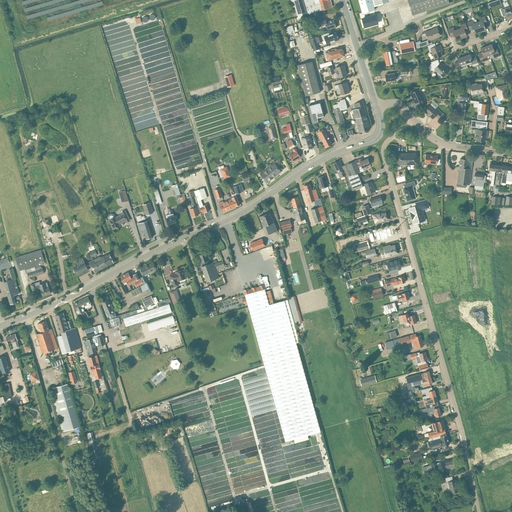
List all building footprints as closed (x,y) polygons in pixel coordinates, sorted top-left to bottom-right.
[(298,17),(313,13),(317,12),(320,11),(332,7),(329,0),(292,0),(290,0),(291,3),(294,3),(298,17)] [(448,0),(358,0),(362,13),(363,15),(367,14),(367,12),(375,10),(374,6),(392,0),(407,0),(413,15),(449,3),(448,0)] [(504,9),(500,10),(501,12),(503,17),(506,15),(507,20),(511,18),(511,14),(510,10),(509,7),(506,8),(504,9)] [(322,19),(320,11),(317,12),(313,13),(313,14),(308,15),(309,18),(317,16),(318,20),(322,19)] [(365,19),(363,19),(364,26),(377,24),(375,13),(369,14),(369,16),(364,16),(365,19)] [(480,31),(485,29),(484,24),(487,23),(484,16),(479,18),(480,21),(477,22),(480,31)] [(473,28),(474,33),(480,31),(477,22),(476,19),(472,20),(467,22),(469,29),(473,28)] [(326,27),(327,29),(335,27),(334,20),(325,23),(322,24),(321,21),(315,22),(317,29),(326,27)] [(461,28),(458,29),(461,38),(466,36),(464,31),(468,30),(465,23),(460,25),(461,28)] [(425,32),(428,40),(440,36),(437,27),(432,29),(433,29),(425,32)] [(458,29),(454,30),(453,27),(448,29),(450,36),(453,35),(455,40),(461,38),(458,29)] [(326,43),(339,39),(338,39),(339,37),(338,35),(337,35),(336,32),(335,33),(334,32),(332,33),(332,34),(329,35),(328,33),(321,35),(315,37),(317,42),(325,40),(326,43)] [(417,48),(429,44),(428,40),(421,42),(420,40),(415,42),(417,48)] [(413,41),(399,44),(401,54),(415,51),(413,41)] [(434,59),(442,56),(440,49),(441,49),(440,45),(436,47),(434,43),(428,46),(430,52),(432,51),(434,59)] [(486,46),(489,55),(493,54),(494,58),(499,56),(496,48),(493,49),(491,44),(486,46)] [(337,60),(340,59),(340,57),(344,55),(342,47),(335,49),(330,50),(329,46),(324,47),(325,51),(326,51),(329,60),(336,58),(337,60)] [(478,55),(480,59),(481,62),(487,60),(486,56),(489,55),(486,46),(480,48),(482,53),(478,55)] [(390,51),(384,52),(386,65),(393,64),(393,65),(398,64),(397,58),(396,58),(395,55),(394,55),(394,51),(390,52),(390,51)] [(473,66),(478,65),(475,55),(471,57),(470,54),(464,56),(467,64),(472,63),(473,66)] [(454,63),(456,67),(457,70),(463,68),(462,66),(467,64),(464,56),(457,59),(458,61),(454,63)] [(428,68),(433,71),(435,70),(437,72),(437,73),(438,78),(442,77),(443,76),(445,74),(448,70),(440,63),(439,64),(438,59),(431,62),(431,64),(428,68)] [(305,96),(320,92),(312,61),(297,65),(305,96)] [(344,65),(335,67),(336,68),(333,69),(332,66),(327,68),(329,74),(337,72),(339,77),(347,75),(344,65)] [(235,85),(231,72),(223,74),(227,87),(235,85)] [(394,73),(385,74),(386,81),(396,80),(395,76),(399,76),(399,72),(394,73)] [(341,95),(350,92),(347,82),(338,84),(338,85),(334,86),(335,89),(339,88),(341,95)] [(477,83),(469,85),(471,93),(474,92),(474,94),(475,95),(479,94),(479,93),(481,93),(483,92),(482,88),(482,84),(477,85),(477,84),(477,83)] [(495,87),(496,90),(497,95),(498,95),(499,100),(507,98),(506,89),(507,89),(506,85),(495,87)] [(416,90),(410,93),(415,103),(418,101),(420,104),(425,102),(422,94),(421,94),(419,89),(416,90)] [(459,103),(458,114),(464,115),(465,103),(467,100),(468,94),(462,93),(461,103),(459,103)] [(334,109),(333,109),(335,116),(337,123),(344,121),(343,116),(341,110),(347,109),(345,99),(340,100),(340,101),(338,102),(338,104),(333,105),(334,109)] [(470,100),(470,102),(474,103),(473,107),(478,107),(477,111),(478,111),(477,119),(480,120),(481,114),(487,115),(489,104),(479,103),(479,101),(470,100)] [(353,109),(353,110),(351,111),(353,119),(366,114),(362,101),(356,103),(353,104),(354,108),(353,109)] [(320,117),(324,116),(321,102),(308,106),(312,123),(318,122),(317,119),(319,118),(320,117)] [(431,104),(424,112),(432,119),(435,116),(438,118),(442,113),(431,104)] [(289,113),(287,108),(278,110),(279,116),(289,113)] [(369,125),(366,114),(353,119),(355,119),(359,132),(369,130),(369,125)] [(307,115),(300,117),(303,125),(310,123),(307,115)] [(269,126),(268,127),(271,139),(275,138),(275,140),(278,139),(274,124),(269,125),(269,126)] [(290,125),(287,126),(287,128),(282,129),(284,134),(291,132),(290,125)] [(321,139),(326,148),(332,144),(324,129),(317,132),(321,140),(321,139)] [(476,129),(475,134),(477,134),(476,141),(485,142),(485,137),(487,137),(488,131),(476,129)] [(309,135),(301,138),(304,150),(313,147),(309,135)] [(290,140),(286,142),(289,147),(290,149),(295,146),(293,144),(290,140)] [(294,152),(289,155),(293,162),(298,159),(297,158),(300,157),(297,151),(295,148),(292,150),(294,152)] [(395,156),(395,165),(400,165),(402,165),(402,164),(406,164),(406,166),(406,153),(396,153),(396,156),(395,156)] [(406,166),(410,166),(410,164),(414,164),(414,165),(419,166),(419,162),(419,161),(419,156),(416,156),(416,153),(406,153),(406,166)] [(426,154),(425,163),(436,164),(437,156),(426,154)] [(362,168),(370,165),(367,158),(363,160),(362,158),(354,161),(358,168),(362,167),(362,168)] [(458,173),(457,183),(465,184),(469,185),(471,173),(471,169),(472,165),(472,162),(470,161),(468,161),(468,160),(460,159),(459,163),(458,173)] [(338,179),(346,174),(339,160),(333,164),(337,173),(335,174),(338,179)] [(354,161),(348,164),(352,175),(347,177),(349,182),(346,183),(348,188),(351,187),(352,190),(360,187),(359,186),(360,185),(363,185),(358,173),(359,172),(358,168),(354,161)] [(275,163),(259,175),(266,183),(281,172),(275,163)] [(227,166),(220,169),(224,179),(231,177),(227,166)] [(475,179),(474,185),(475,185),(483,186),(484,182),(485,183),(485,180),(486,176),(483,176),(483,174),(475,173),(474,178),(475,179)] [(324,176),(317,178),(321,188),(328,186),(324,176)] [(404,188),(403,188),(407,201),(416,198),(412,187),(415,186),(414,181),(408,183),(409,187),(404,188)] [(362,189),(366,188),(368,194),(375,191),(374,188),(373,188),(371,182),(364,184),(365,185),(363,185),(360,185),(362,189)] [(150,185),(152,191),(153,191),(157,205),(160,204),(156,190),(157,190),(154,183),(150,185)] [(317,194),(316,189),(312,191),(310,184),(303,186),(308,202),(313,201),(315,208),(311,209),(315,222),(326,219),(320,199),(318,199),(317,194)] [(172,187),(173,189),(173,188),(175,196),(180,195),(178,189),(180,189),(179,185),(172,187)] [(232,199),(235,206),(240,204),(236,195),(235,196),(235,195),(241,192),(238,185),(233,187),(233,188),(229,189),(232,197),(232,199)] [(195,191),(198,200),(201,199),(207,197),(204,188),(195,191)] [(214,190),(216,198),(222,197),(220,189),(214,190)] [(120,191),(119,192),(120,196),(121,200),(127,198),(126,194),(125,190),(120,191)] [(188,192),(190,198),(193,208),(190,209),(192,217),(198,215),(196,207),(195,207),(194,205),(196,204),(194,197),(195,197),(193,190),(188,192)] [(291,198),(293,208),(296,221),(305,218),(302,206),(301,206),(298,196),(291,198)] [(372,206),(378,204),(378,206),(382,205),(381,203),(382,203),(380,196),(370,199),(372,206)] [(209,211),(208,206),(207,204),(203,205),(201,199),(198,200),(201,212),(204,211),(205,212),(209,211)] [(223,201),(219,203),(222,212),(235,206),(232,199),(223,203),(223,201)] [(412,207),(409,208),(413,223),(424,220),(423,215),(422,215),(420,208),(424,207),(424,208),(428,207),(426,199),(411,204),(412,207)] [(150,202),(142,205),(146,215),(153,213),(150,202)] [(368,205),(362,207),(364,215),(371,213),(368,205)] [(165,215),(166,218),(168,224),(176,222),(175,219),(177,218),(176,215),(174,215),(172,210),(168,211),(169,214),(165,215)] [(108,214),(108,217),(109,220),(113,229),(120,225),(119,224),(125,221),(126,222),(130,220),(125,211),(121,213),(122,214),(116,217),(114,214),(111,213),(108,214)] [(266,235),(277,231),(270,212),(259,216),(266,235)] [(379,218),(380,222),(387,220),(385,213),(382,214),(381,212),(372,215),(373,219),(379,218)] [(365,216),(357,219),(359,225),(362,223),(362,222),(367,220),(365,216)] [(148,220),(137,223),(139,230),(139,231),(140,233),(140,234),(144,233),(146,239),(153,237),(151,232),(148,220)] [(290,220),(280,223),(284,235),(292,232),(290,227),(292,226),(290,220)] [(392,236),(390,228),(375,232),(376,237),(378,241),(382,240),(385,239),(388,238),(388,237),(392,236)] [(486,232),(480,234),(482,244),(485,243),(489,242),(486,232)] [(466,238),(463,239),(465,244),(466,249),(472,247),(470,241),(473,240),(472,234),(468,235),(469,237),(466,238)] [(265,246),(264,243),(262,238),(250,243),(253,251),(265,246)] [(457,238),(454,239),(455,245),(459,244),(460,247),(460,250),(463,250),(466,249),(465,244),(463,239),(458,241),(457,238)] [(449,243),(443,245),(445,250),(446,254),(449,254),(452,253),(450,246),(453,246),(451,240),(448,240),(449,243)] [(366,242),(355,245),(356,251),(368,248),(366,242)] [(437,244),(434,244),(435,251),(438,250),(440,256),(443,255),(446,254),(445,250),(443,245),(440,246),(437,246),(437,244)] [(262,253),(273,249),(272,245),(260,249),(262,253)] [(383,249),(380,250),(381,253),(381,255),(382,258),(385,257),(391,255),(397,253),(394,245),(390,246),(390,245),(383,247),(383,249)] [(281,262),(286,260),(283,248),(277,250),(281,262)] [(39,265),(45,263),(46,263),(42,249),(15,257),(19,270),(26,268),(26,269),(39,265)] [(366,257),(376,254),(374,249),(365,251),(366,257)] [(427,249),(421,251),(424,261),(430,259),(429,254),(427,249)] [(97,258),(85,264),(87,267),(91,265),(92,268),(95,272),(114,263),(112,258),(109,253),(98,259),(97,258)] [(205,253),(199,255),(202,266),(209,264),(205,253)] [(77,275),(88,270),(82,258),(75,261),(77,265),(73,267),(77,275)] [(327,267),(338,264),(336,259),(325,262),(327,267)] [(399,260),(387,263),(388,264),(389,269),(390,273),(395,271),(395,269),(397,268),(401,267),(401,266),(399,260)] [(201,267),(197,268),(198,271),(200,271),(202,270),(205,276),(207,282),(218,278),(214,267),(213,262),(209,264),(202,266),(201,266),(201,267)] [(39,265),(26,269),(30,283),(36,281),(34,276),(44,273),(42,268),(41,265),(45,264),(45,263),(39,265)] [(145,267),(140,269),(141,271),(143,274),(143,275),(150,272),(156,269),(155,268),(155,267),(153,263),(148,265),(145,267)] [(169,275),(171,280),(173,287),(178,285),(176,280),(178,279),(178,281),(185,278),(185,277),(186,276),(185,274),(184,274),(182,270),(175,272),(176,273),(173,274),(169,275)] [(468,271),(462,272),(463,277),(465,282),(468,281),(470,280),(471,283),(474,282),(473,276),(469,277),(468,271)] [(129,285),(140,279),(137,273),(133,275),(133,276),(131,277),(128,272),(120,276),(122,281),(123,283),(124,283),(124,284),(127,283),(129,285)] [(456,281),(455,281),(457,287),(460,286),(459,284),(462,283),(465,282),(463,277),(462,272),(456,274),(458,280),(456,281)] [(372,276),(366,278),(368,283),(373,282),(379,280),(378,275),(372,276)] [(385,281),(386,286),(394,284),(394,285),(405,282),(403,276),(385,281)] [(444,277),(438,279),(440,284),(441,289),(447,287),(447,290),(451,289),(449,283),(446,284),(445,281),(444,277)] [(5,282),(4,282),(4,283),(5,288),(10,287),(16,285),(15,279),(11,280),(10,279),(6,280),(6,281),(5,282)] [(434,287),(431,288),(433,294),(436,293),(435,290),(438,289),(441,289),(440,284),(438,279),(435,280),(432,281),(434,287)] [(50,293),(49,289),(48,287),(46,287),(45,282),(40,283),(39,281),(35,283),(35,282),(30,284),(33,291),(40,288),(43,296),(50,293)] [(147,283),(139,286),(141,289),(142,292),(146,290),(149,288),(147,283)] [(10,287),(5,288),(7,293),(9,299),(10,304),(17,302),(16,300),(20,299),(19,296),(16,297),(15,294),(18,293),(19,293),(18,290),(16,285),(10,287)] [(371,290),(373,298),(383,296),(381,288),(371,290)] [(504,288),(499,290),(501,294),(503,298),(505,297),(508,296),(504,288)] [(265,289),(245,294),(246,298),(247,303),(249,310),(269,304),(265,292),(265,289)] [(181,301),(177,290),(169,292),(173,304),(181,301)] [(497,291),(495,292),(497,296),(499,300),(501,299),(503,298),(501,294),(499,290),(497,291)] [(397,299),(398,299),(398,301),(403,300),(409,298),(408,292),(400,294),(397,295),(396,295),(397,299)] [(493,293),(490,294),(492,298),(494,302),(496,301),(499,300),(497,296),(495,292),(493,293)] [(350,294),(350,295),(352,302),(359,300),(357,293),(350,294)] [(226,305),(240,301),(238,294),(224,298),(226,305)] [(483,294),(481,295),(482,298),(484,301),(487,299),(489,305),(492,303),(494,302),(492,298),(490,294),(488,295),(485,296),(484,294),(483,294)] [(151,295),(142,300),(145,307),(155,303),(151,295)] [(84,309),(91,306),(90,303),(88,297),(79,301),(84,309)] [(479,297),(473,300),(477,309),(480,308),(483,307),(479,297)] [(108,315),(110,319),(116,316),(115,312),(113,309),(110,302),(109,302),(108,300),(102,302),(108,315)] [(269,304),(249,310),(264,365),(265,367),(285,441),(294,439),(295,443),(309,439),(308,435),(320,432),(296,343),(285,304),(284,300),(274,303),(269,304)] [(85,318),(87,317),(85,312),(84,309),(79,301),(73,304),(78,314),(82,312),(82,314),(83,314),(85,318)] [(385,314),(396,311),(394,303),(382,306),(385,314)] [(126,327),(172,312),(169,304),(123,319),(126,327)] [(156,304),(154,305),(123,315),(124,317),(137,312),(137,313),(154,308),(153,306),(158,305),(157,304),(156,304)] [(444,308),(438,310),(440,320),(443,319),(447,318),(444,308)] [(55,316),(56,321),(59,332),(61,332),(66,352),(81,348),(75,328),(68,330),(63,313),(55,316)] [(400,323),(402,323),(410,321),(411,324),(416,323),(414,315),(408,316),(407,314),(400,315),(398,316),(400,323)] [(173,316),(147,324),(149,331),(175,323),(173,316)] [(122,325),(119,317),(117,317),(109,320),(111,328),(122,325)] [(41,322),(50,350),(58,348),(52,329),(49,330),(46,321),(41,322)] [(42,353),(50,350),(41,322),(38,323),(41,332),(36,334),(38,339),(42,353)] [(119,330),(124,344),(145,338),(141,324),(119,330)] [(85,331),(87,336),(102,332),(100,325),(86,329),(87,331),(85,331)] [(15,341),(17,347),(20,346),(18,340),(17,340),(15,334),(6,337),(8,343),(15,341)] [(393,340),(385,342),(386,346),(387,349),(394,347),(398,346),(401,345),(407,344),(409,350),(414,348),(414,349),(423,346),(422,343),(420,335),(416,336),(415,336),(414,336),(414,334),(399,338),(393,340)] [(501,335),(498,336),(500,340),(501,345),(506,343),(507,346),(510,345),(509,339),(505,340),(504,334),(501,335)] [(90,353),(96,351),(94,344),(98,343),(99,346),(105,344),(102,335),(92,338),(86,340),(90,353)] [(490,344),(487,345),(488,351),(492,350),(491,347),(494,347),(496,346),(495,341),(494,337),(491,338),(488,339),(490,344)] [(479,339),(476,339),(476,344),(477,348),(479,348),(482,348),(482,351),(484,351),(486,351),(485,345),(482,345),(482,339),(479,339)] [(466,346),(463,346),(463,352),(465,352),(466,352),(466,349),(472,349),(471,344),(471,340),(468,340),(466,340),(466,346)] [(453,341),(446,343),(449,353),(452,352),(455,351),(453,341)] [(427,363),(422,364),(422,361),(427,360),(425,352),(419,353),(419,352),(410,355),(411,359),(412,359),(415,357),(418,365),(419,370),(423,369),(428,368),(427,363)] [(99,364),(97,355),(88,357),(91,366),(99,364)] [(0,369),(1,373),(10,370),(5,356),(0,357),(0,369)] [(177,359),(167,367),(171,371),(181,363),(177,359)] [(492,369),(489,370),(491,376),(494,375),(496,380),(499,379),(502,378),(500,374),(499,370),(496,371),(493,371),(492,369)] [(482,373),(479,373),(480,378),(480,384),(486,383),(485,377),(489,376),(488,370),(485,370),(485,373),(482,373)] [(37,371),(29,373),(31,382),(39,380),(37,371)] [(420,374),(406,377),(408,383),(408,384),(411,383),(416,381),(431,377),(429,371),(424,372),(423,373),(420,374)] [(473,371),(470,371),(470,377),(472,377),(473,377),(474,384),(480,384),(480,378),(479,373),(476,374),(473,374),(473,371)] [(458,374),(455,374),(458,384),(464,382),(461,373),(458,374)] [(375,376),(360,380),(362,385),(376,381),(375,376)] [(408,383),(406,383),(408,390),(412,389),(413,389),(415,388),(415,385),(419,384),(423,383),(424,386),(428,385),(432,384),(432,380),(431,377),(416,381),(411,383),(408,384),(408,383)] [(50,388),(62,431),(79,426),(67,383),(50,388)] [(424,389),(421,390),(421,392),(422,393),(423,393),(425,392),(426,396),(422,397),(422,399),(436,396),(434,390),(432,390),(432,387),(427,388),(424,389)] [(436,396),(422,399),(423,401),(426,400),(425,399),(426,399),(427,403),(425,404),(426,408),(432,407),(438,405),(436,396)] [(426,408),(418,410),(419,413),(422,413),(423,415),(434,412),(436,417),(436,416),(441,415),(439,407),(433,409),(432,407),(426,408)] [(34,419),(32,411),(25,412),(27,421),(34,419)] [(491,422),(488,422),(488,428),(491,428),(491,425),(494,425),(497,425),(497,420),(496,415),(493,415),(490,415),(491,422)] [(499,415),(496,415),(497,420),(497,425),(503,425),(503,427),(506,427),(506,421),(503,421),(502,415),(499,415)] [(442,420),(438,422),(431,423),(433,432),(428,433),(429,437),(445,433),(444,429),(445,429),(442,420)] [(173,424),(165,428),(167,434),(172,433),(171,430),(175,429),(177,433),(181,431),(180,427),(182,427),(181,425),(179,426),(179,425),(175,427),(173,424)] [(439,447),(449,444),(446,434),(440,436),(440,435),(428,438),(428,441),(430,450),(439,447)] [(505,441),(502,442),(502,448),(505,448),(506,454),(509,454),(511,454),(511,449),(511,444),(508,444),(505,444),(505,441)] [(420,452),(410,455),(412,460),(422,458),(420,452)] [(431,465),(422,467),(423,471),(427,470),(428,472),(432,471),(438,469),(439,469),(440,472),(443,471),(443,470),(450,468),(455,466),(453,459),(439,462),(436,463),(431,465)] [(445,478),(448,489),(447,490),(448,494),(459,491),(456,479),(453,479),(452,476),(445,478)]
